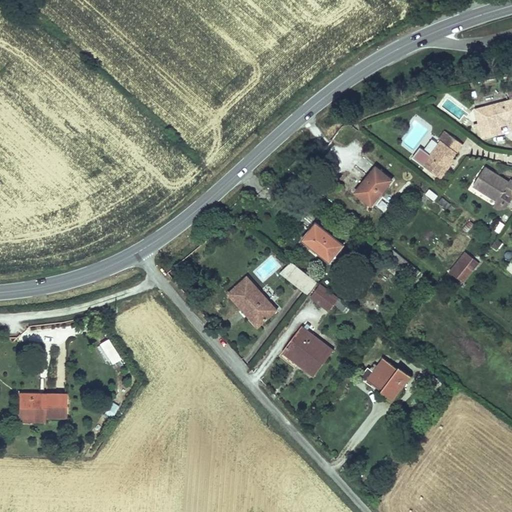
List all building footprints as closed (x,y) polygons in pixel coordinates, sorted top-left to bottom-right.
[(501,132),(500,126),(499,123),(508,120),(509,123),(511,131),(511,130),(511,99),(506,101),(504,107),(490,111),(486,106),(476,109),(479,123),(474,125),(476,130),(481,129),(483,137),(501,132)] [(504,107),(506,101),(486,106),(490,111),(504,107)] [(446,167),(453,158),(463,144),(445,131),(440,139),(442,140),(423,165),(441,178),(448,169),(446,167)] [(448,169),(455,159),(453,158),(446,167),(448,169)] [(368,179),(378,168),(376,167),(367,178),(368,179)] [(511,180),(510,179),(509,182),(501,176),(499,179),(494,175),(496,173),(485,167),(473,185),(497,200),(498,201),(504,191),(511,196),(511,180)] [(372,205),(392,180),(378,168),(368,179),(367,178),(356,192),(372,205)] [(438,196),(430,189),(426,194),(434,200),(438,196)] [(506,207),(511,198),(511,196),(504,191),(498,201),(497,200),(494,206),(498,209),(506,207)] [(489,215),(484,223),(500,232),(504,225),(489,215)] [(330,261),(343,245),(316,223),(303,240),(330,261)] [(497,249),(502,243),(497,240),(492,246),(497,249)] [(421,272),(391,247),(387,253),(396,261),(393,265),(399,269),(402,266),(416,278),(421,272)] [(464,282),(480,263),(466,252),(450,271),(464,282)] [(293,272),(297,267),(293,263),(289,268),(293,272)] [(317,282),(297,267),(293,272),(289,268),(283,275),(308,294),(317,282)] [(277,310),(247,277),(228,293),(244,310),(247,307),(262,323),(277,310)] [(339,298),(320,284),(311,296),(329,311),(335,304),(344,311),(348,305),(339,298)] [(368,298),(366,302),(377,310),(379,306),(368,298)] [(262,323),(247,307),(244,310),(258,327),(262,323)] [(334,350),(302,326),(283,352),(294,360),(299,352),(320,368),(334,350)] [(121,358),(108,338),(99,343),(112,363),(121,358)] [(320,368),(299,352),(294,360),(299,363),(302,366),(315,376),(320,368)] [(393,401),(411,376),(400,368),(398,370),(383,358),(378,366),(375,363),(371,369),(370,369),(373,371),(370,376),(381,384),(379,388),(383,390),(381,392),(393,401)] [(381,384),(370,376),(373,371),(370,369),(371,369),(368,367),(361,377),(381,392),(383,390),(379,388),(381,384)] [(436,395),(444,383),(433,376),(425,387),(436,395)] [(67,392),(18,391),(17,420),(45,421),(45,417),(66,418),(67,392)] [(114,394),(103,411),(112,416),(122,399),(114,394)]
